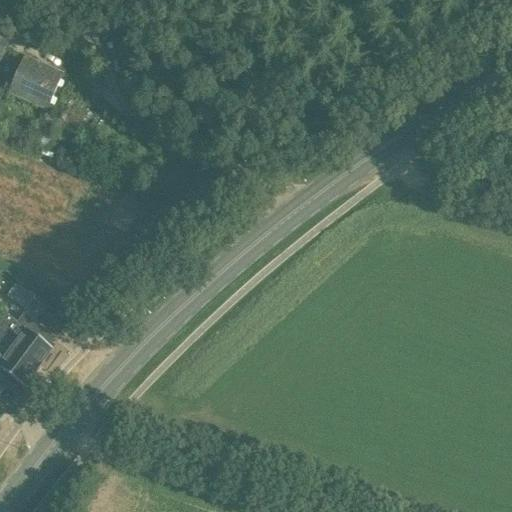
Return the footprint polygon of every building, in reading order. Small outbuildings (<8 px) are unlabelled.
[(0,58),(8,41),(0,38),(0,58)] [(64,75),(24,57),(13,82),(8,79),(2,92),(48,113),(64,75)] [(15,287),(7,298),(26,312),(36,298),(15,287)] [(63,333),(70,322),(50,309),(43,320),(63,333)] [(7,317),(0,326),(0,383),(13,394),(19,386),(22,389),(52,349),(47,346),(53,338),(23,316),(17,324),(7,317)]
